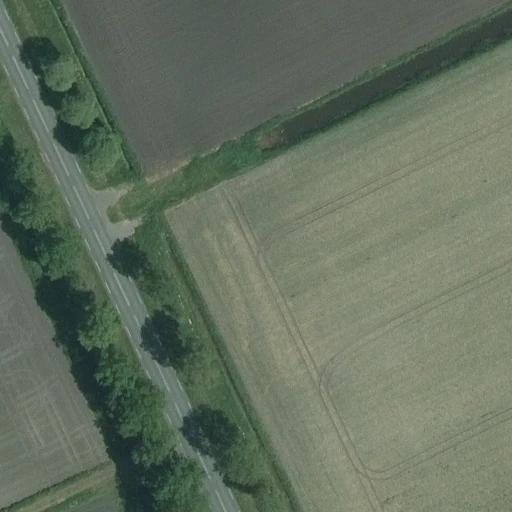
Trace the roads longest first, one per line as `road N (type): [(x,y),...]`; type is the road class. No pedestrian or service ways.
road 1 (primary): [(223,511),(0,37)]
road 2 (track): [(28,511),(188,437)]
